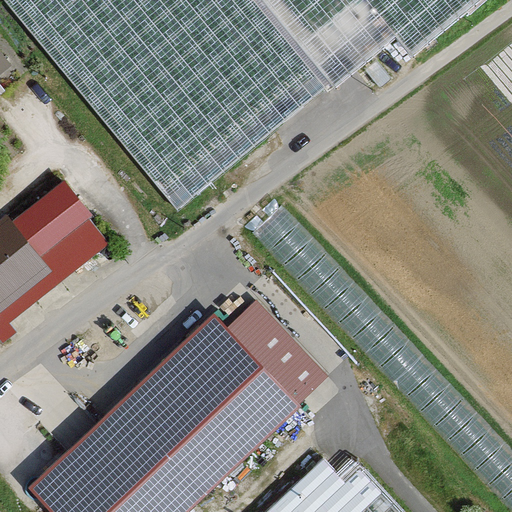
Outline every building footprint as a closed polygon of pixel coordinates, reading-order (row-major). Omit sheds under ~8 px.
[(11,0),(180,207),(328,85),(259,0),(11,0)] [(287,0),(354,80),(403,40),(418,58),(492,0),(287,0)] [(0,73),(13,64),(0,48),(0,73)] [(0,332),(5,339),(18,329),(11,321),(110,242),(89,216),(93,213),(67,181),(16,222),(12,216),(0,225),(0,332)] [(204,322),(32,484),(58,511),(181,511),(298,403),(294,398),(323,371),(258,302),(230,329),(214,312),(204,322)] [(404,511),(352,455),(336,470),(324,457),(265,511),(404,511)]
